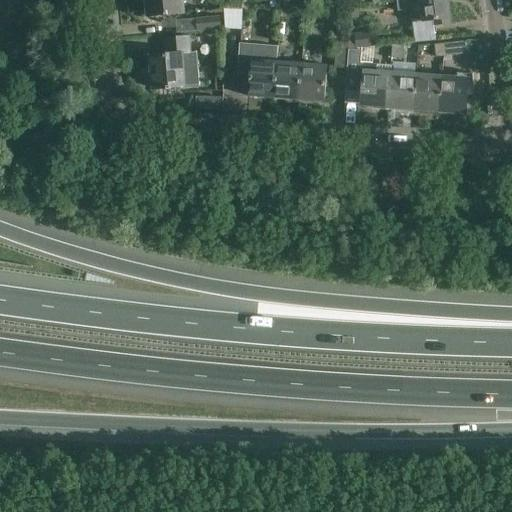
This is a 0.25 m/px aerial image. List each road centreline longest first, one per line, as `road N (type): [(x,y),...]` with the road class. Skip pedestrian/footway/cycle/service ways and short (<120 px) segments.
road 1 (motorway): [(511,322),(175,280),(0,229)]
road 2 (motorway): [(511,341),(191,322),(0,297)]
road 3 (motorway): [(0,351),(299,383),(511,391)]
road 4 (motorway): [(0,418),(511,428)]
road 5 (residential): [(510,147),(142,128),(120,105),(102,0)]
road 6 (residential): [(510,147),(494,0)]
